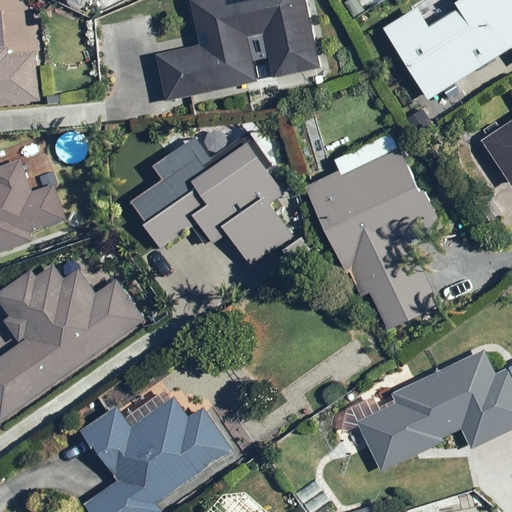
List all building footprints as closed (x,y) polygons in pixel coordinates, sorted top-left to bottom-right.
[(204,0),(201,1),(211,47),(167,57),(177,103),(267,84),(262,62),(279,59),(284,80),(330,70),(314,0),(204,0)] [(369,0),(359,0),(353,4),(360,16),(374,7),(369,0)] [(511,0),(473,0),(476,3),(470,6),(473,11),(441,30),(428,9),(395,29),(439,102),(511,57),(511,0)] [(0,106),(47,102),(42,52),(16,54),(16,47),(13,48),(9,11),(0,11),(0,106)] [(429,109),(413,120),(424,137),(440,126),(429,109)] [(511,127),(491,141),(511,173),(511,127)] [(159,226),(156,229),(171,250),(201,229),(213,246),(221,241),(224,245),(238,235),(261,268),(303,238),(280,206),(295,195),(278,170),(282,167),(258,133),(220,160),(217,156),(211,160),(209,158),(143,204),(159,226)] [(448,306),(420,245),(455,229),(439,194),(434,196),(412,150),(354,177),(352,173),(316,190),(354,274),(358,272),(370,298),(380,293),(396,330),(448,306)] [(0,256),(42,243),(39,233),(75,221),(63,186),(40,193),(30,162),(0,171),(0,174),(2,181),(0,181),(0,256)] [(37,176),(42,187),(54,183),(49,172),(37,176)] [(495,199),(484,207),(495,222),(506,214),(495,199)] [(33,341),(0,363),(0,411),(7,422),(153,322),(124,281),(104,295),(86,269),(72,279),(62,265),(45,277),(40,271),(4,296),(18,317),(12,321),(27,343),(32,339),(33,341)] [(406,405),(366,423),(390,474),(454,443),(452,439),(470,430),(480,451),(511,435),(511,371),(504,375),(493,352),(401,395),(406,405)] [(166,505),(243,452),(212,408),(197,418),(183,397),(180,399),(175,392),(135,419),(127,408),(92,432),(112,462),(115,460),(130,481),(95,504),(100,511),(170,511),(171,511),(166,505)]
